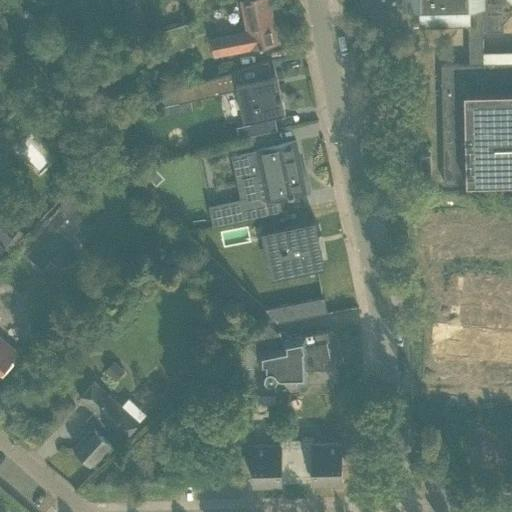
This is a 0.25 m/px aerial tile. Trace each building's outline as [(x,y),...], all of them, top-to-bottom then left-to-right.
[(242,0),(240,1),(246,29),(211,37),(215,55),(277,42),(268,0),(242,0)] [(468,36),(482,35),(482,30),(502,29),(501,22),(511,10),(511,0),(403,0),(403,10),(419,9),(420,26),(468,24),(468,36)] [(139,18),(128,20),(132,38),(143,36),(139,18)] [(193,43),(187,22),(164,29),(171,50),(193,43)] [(32,61),(31,61),(34,72),(37,82),(37,83),(61,107),(55,78),(52,79),(46,57),(32,61)] [(183,86),(175,88),(178,102),(186,101),(186,100),(187,100),(220,93),(220,92),(237,89),(237,90),(243,121),(284,113),(281,99),(276,100),(274,90),(279,89),(277,75),(271,76),(267,60),(183,86)] [(511,62),(441,64),(443,183),(511,181),(511,62)] [(32,101),(28,106),(37,115),(45,122),(55,111),(57,110),(39,94),(32,101)] [(37,115),(30,123),(34,126),(41,126),(44,123),(45,122),(37,115)] [(246,196),(208,205),(212,225),(213,225),(267,214),(264,201),(265,200),(276,198),(280,197),(289,195),(293,194),(309,191),(305,174),(303,175),(297,150),(295,141),(276,145),(272,146),(265,147),(257,149),(260,164),(254,165),(255,173),(241,176),(246,196)] [(420,154),(421,176),(431,176),(431,154),(420,154)] [(62,205),(62,206),(70,213),(72,213),(81,213),(88,204),(74,192),(62,205)] [(314,220),(260,231),(260,234),(272,231),(281,273),(275,274),(275,277),(295,272),(324,267),(314,220)] [(243,245),(231,263),(251,275),(262,258),(243,245)] [(511,267),(436,269),(437,314),(491,312),(500,312),(504,312),(511,311),(511,393),(458,394),(459,439),(511,437),(511,267)] [(324,297),(265,308),(265,309),(272,317),(277,322),(327,312),(324,297)] [(286,337),(286,333),(285,331),(286,331),(286,329),(277,331),(270,323),(227,359),(228,360),(230,359),(237,366),(238,392),(235,392),(235,393),(239,393),(271,392),(299,392),(299,390),(297,390),(296,382),(306,382),(307,391),(333,391),(333,381),(338,381),(338,363),(343,362),(343,353),(338,354),(337,340),(336,335),(333,331),(328,329),(323,330),(295,336),(286,337)] [(0,371),(2,374),(12,362),(9,359),(16,351),(0,337),(0,371)] [(193,379),(205,369),(213,363),(203,351),(183,367),(193,379)] [(103,373),(113,382),(123,371),(113,362),(103,373)] [(93,427),(74,447),(93,464),(120,434),(124,438),(138,422),(94,381),(79,397),(94,411),(86,420),(93,427)] [(275,392),(239,393),(239,395),(239,404),(276,403),(275,392)] [(314,437),(294,438),(279,438),(279,444),(252,445),(253,483),(281,482),(281,474),(313,473),(313,481),(341,481),(340,443),(314,443),(314,437)]
